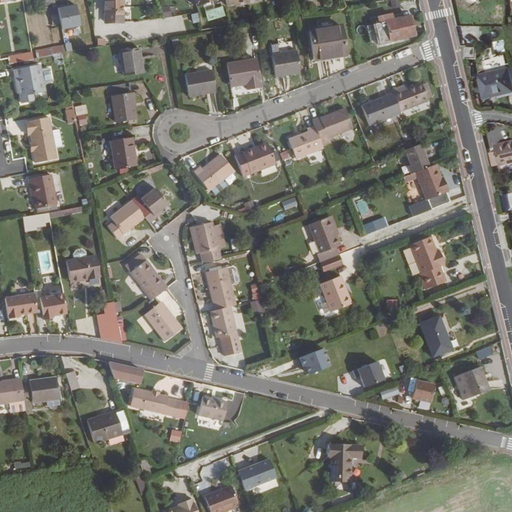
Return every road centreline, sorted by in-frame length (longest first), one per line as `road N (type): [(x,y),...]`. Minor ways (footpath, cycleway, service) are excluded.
road 1 (residential): [(207,372),(511,445)]
road 2 (residential): [(444,45),(196,137)]
road 3 (residential): [(0,349),(76,344),(207,372)]
road 4 (tertiary): [(463,122),(511,326)]
road 5 (residential): [(207,372),(172,250),(172,229),(186,214)]
